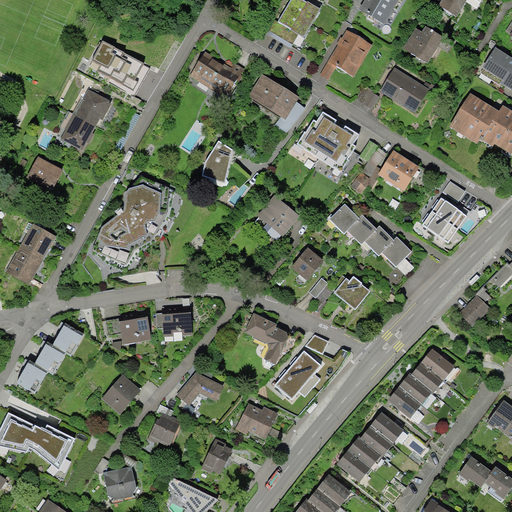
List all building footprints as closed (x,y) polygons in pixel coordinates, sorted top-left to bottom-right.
[(303,0),(290,0),(285,9),(311,24),(321,9),(308,1),(307,2),(303,0)] [(404,0),(364,0),(357,12),(383,27),(393,11),(397,13),(404,0)] [(481,0),(434,0),(431,6),(455,20),(466,3),(476,9),(481,0)] [(311,24),(285,9),(278,21),(291,29),(290,30),(298,34),(303,37),(311,24)] [(278,21),(275,19),(268,31),(292,45),(298,34),(290,30),(291,29),(278,21)] [(422,34),(414,29),(401,51),(426,66),(442,38),(425,29),(422,34)] [(371,47),(346,32),(319,77),(328,82),(335,69),(352,79),(371,47)] [(115,46),(103,41),(92,60),(100,65),(96,71),(122,84),(127,77),(134,80),(143,63),(124,53),(124,52),(115,47),(115,46)] [(511,57),(494,47),(482,68),(502,80),(499,84),(511,90),(511,89),(511,57)] [(230,68),(206,54),(192,78),(216,91),(223,78),(236,85),(245,70),(233,63),(230,68)] [(428,89),(393,68),(379,92),(414,113),(428,89)] [(297,99),(260,77),(246,99),(278,119),(271,129),(286,138),(304,109),(294,103),(297,99)] [(378,96),(362,87),(354,100),(370,110),(378,96)] [(110,101),(88,89),(83,97),(82,96),(73,113),(96,126),(100,119),(103,120),(111,104),(109,103),(110,101)] [(481,141),(510,154),(511,150),(511,111),(500,104),(497,110),(468,93),(448,129),(477,147),(481,141)] [(337,121),(323,111),(316,121),(314,119),(297,144),(340,172),(356,147),(353,144),(359,134),(345,125),(342,129),(335,125),(337,121)] [(96,126),(73,113),(64,129),(65,129),(60,139),(82,150),(87,142),(89,143),(95,133),(93,132),(96,126)] [(232,149),(219,141),(205,162),(203,176),(225,183),(232,149)] [(378,147),(369,141),(359,155),(370,162),(365,168),(375,174),(387,155),(376,148),(378,147)] [(419,168),(392,152),(378,175),(404,191),(419,168)] [(61,171),(35,159),(25,179),(51,192),(61,171)] [(373,175),(363,169),(351,188),(361,194),(373,175)] [(168,188),(142,175),(129,188),(125,192),(123,200),(125,201),(123,210),(102,226),(92,250),(126,265),(134,250),(151,242),(167,212),(168,188)] [(273,196),(249,223),(273,245),(297,218),(273,196)] [(441,198),(422,225),(448,244),(466,216),(441,198)] [(359,218),(345,204),(329,219),(344,234),(347,231),(360,218),(359,218)] [(362,214),(359,218),(360,218),(347,231),(361,245),(365,241),(377,229),(376,229),(362,214)] [(56,237),(33,223),(19,248),(42,261),(56,237)] [(380,225),(376,229),(377,229),(365,241),(379,256),(382,253),(394,240),(394,239),(380,225)] [(397,236),(394,239),(394,240),(382,253),(396,267),(412,251),(397,236)] [(42,261),(19,248),(6,272),(29,285),(42,261)] [(322,262),(306,249),(290,269),(306,282),(322,262)] [(511,257),(483,288),(489,294),(495,287),(504,295),(511,285),(511,257)] [(333,294),(355,309),(368,292),(348,274),(333,294)] [(317,299),(323,304),(331,293),(323,287),(326,282),(320,278),(307,296),(315,302),(317,299)] [(475,297),(459,315),(471,327),(488,310),(475,297)] [(157,331),(162,331),(163,338),(192,336),(189,299),(183,300),(184,312),(161,313),(161,314),(156,315),(157,331)] [(116,320),(106,322),(109,334),(118,333),(121,347),(152,342),(146,313),(116,319),(116,320)] [(275,325),(253,315),(245,333),(265,342),(268,348),(263,361),(277,367),(291,336),(275,328),(275,325)] [(83,336),(64,325),(53,345),(66,352),(71,355),(83,336)] [(328,341),(315,335),(305,347),(323,354),(328,341)] [(53,345),(47,342),(35,363),(48,371),(53,374),(66,352),(53,345)] [(321,365),(304,350),(275,385),(292,399),(298,391),(305,397),(320,378),(314,373),(321,365)] [(430,350),(386,403),(410,423),(454,368),(430,350)] [(35,393),(48,371),(35,363),(29,360),(17,382),(35,393)] [(198,370),(175,396),(188,408),(199,396),(215,404),(223,389),(207,381),(210,377),(198,370)] [(140,392),(122,377),(101,401),(118,416),(140,392)] [(511,422),(511,405),(504,400),(487,423),(495,429),(496,427),(504,433),(511,422)] [(248,403),(237,430),(264,443),(278,416),(248,403)] [(173,414),(160,407),(156,414),(159,416),(148,439),(168,449),(181,423),(171,418),(173,414)] [(41,428),(8,412),(0,429),(0,445),(27,452),(30,447),(35,450),(59,470),(75,439),(47,425),(45,429),(41,427),(41,428)] [(380,412),(336,466),(361,485),(402,432),(380,412)] [(215,443),(201,467),(219,475),(231,451),(215,443)] [(488,476),(491,471),(472,457),(459,474),(468,480),(469,478),(481,487),(485,482),(489,477),(488,476)] [(110,462),(102,458),(94,471),(99,474),(103,473),(110,462)] [(511,486),(511,478),(495,466),(491,471),(488,476),(489,477),(485,482),(496,491),(495,493),(503,499),(511,486)] [(131,467),(103,473),(108,496),(114,498),(115,500),(132,497),(137,488),(131,467)] [(328,476),(296,511),(335,511),(350,495),(328,476)] [(170,477),(168,484),(188,511),(205,511),(217,502),(170,477)] [(453,511),(431,499),(423,511),(453,511)] [(59,511),(45,502),(38,511),(59,511)]
